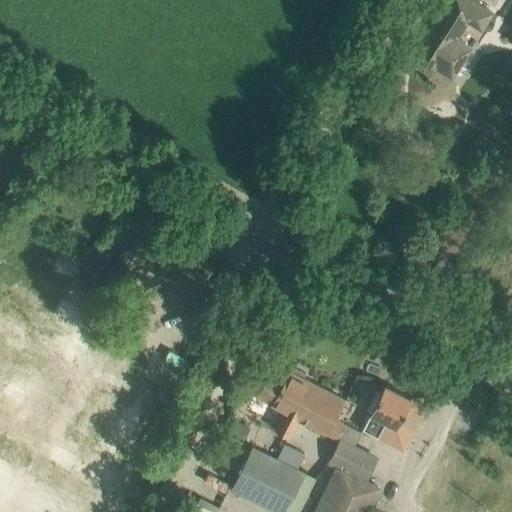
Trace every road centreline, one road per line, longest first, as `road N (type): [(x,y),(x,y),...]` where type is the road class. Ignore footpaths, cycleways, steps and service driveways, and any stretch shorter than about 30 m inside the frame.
road 1 (secondary): [(267,244),(0,80)]
road 2 (track): [(160,511),(226,373),(267,244)]
road 3 (unclassified): [(267,244),(278,197),(413,0)]
road 4 (secondary): [(511,360),(267,244)]
